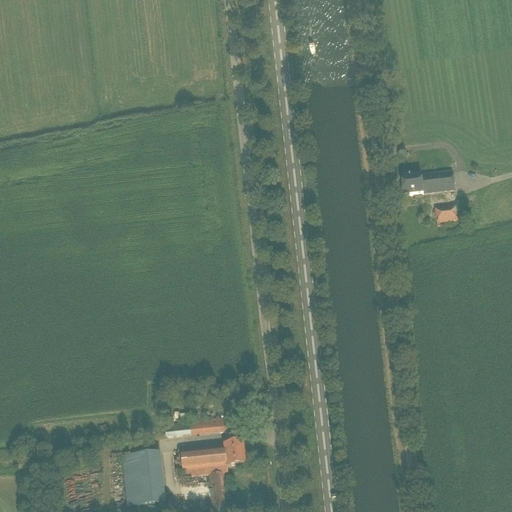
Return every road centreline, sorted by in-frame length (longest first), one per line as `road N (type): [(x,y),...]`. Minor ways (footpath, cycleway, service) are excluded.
road 1 (primary): [(332,511),(275,0)]
road 2 (unclassified): [(287,511),(230,0)]
road 3 (track): [(416,511),(362,0)]
